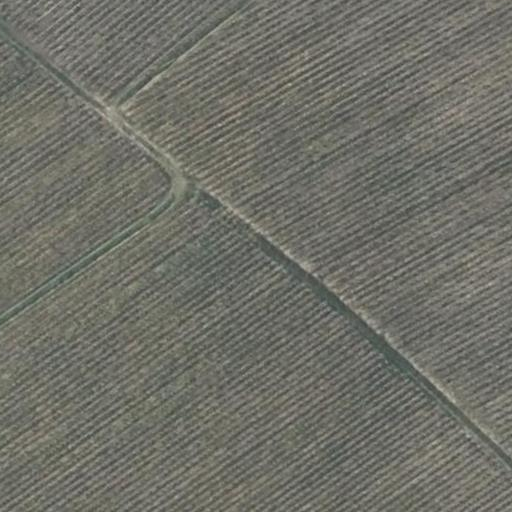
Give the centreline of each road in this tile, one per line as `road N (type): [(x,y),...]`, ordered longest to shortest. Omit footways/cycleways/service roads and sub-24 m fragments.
road 1 (track): [(511,467),(286,255),(193,192),(0,36)]
road 2 (track): [(0,322),(193,192)]
